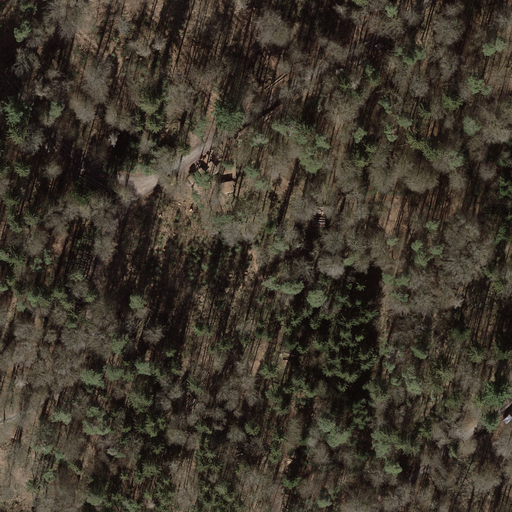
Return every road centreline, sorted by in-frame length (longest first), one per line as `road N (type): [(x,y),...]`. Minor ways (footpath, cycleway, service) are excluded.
road 1 (track): [(432,0),(145,187),(115,219),(72,372),(56,393),(0,421)]
road 2 (track): [(383,511),(420,470),(511,398)]
road 3 (track): [(0,73),(85,171),(114,177)]
